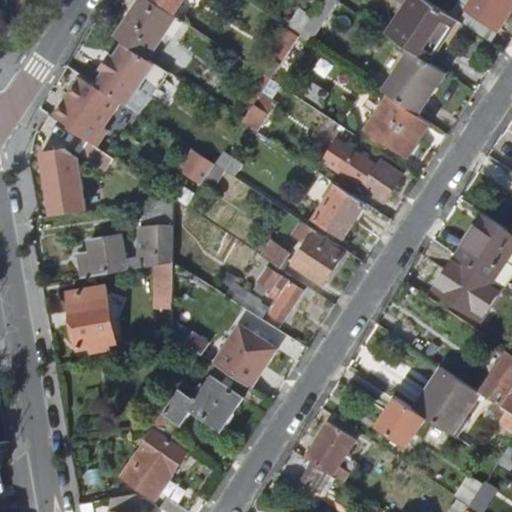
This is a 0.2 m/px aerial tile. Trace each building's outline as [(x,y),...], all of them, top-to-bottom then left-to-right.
[(151,0),(142,0),(118,37),(127,42),(150,58),(177,17),(176,16),(151,0)] [(151,0),(176,16),(186,0),(151,0)] [(428,0),(414,0),(391,35),(412,49),(432,62),(441,47),(459,20),(428,0)] [(511,0),(470,0),(470,1),(474,4),(471,10),(502,31),(511,15),(511,0)] [(287,27),(272,50),(286,60),(302,37),(287,27)] [(150,58),(127,42),(98,85),(102,88),(125,103),(130,106),(143,115),(171,72),(158,63),(150,58)] [(412,49),(384,91),(391,96),(420,115),(448,73),(432,62),(412,49)] [(265,75),(252,94),(261,99),(273,80),(265,75)] [(101,90),(85,79),(58,116),(73,127),(72,129),(100,148),(111,132),(107,129),(125,103),(102,88),(101,90)] [(391,96),(368,131),(409,158),(432,123),(420,115),(391,96)] [(257,104),(246,122),(259,131),(271,114),(257,104)] [(44,153),(53,217),(88,212),(81,159),(66,149),(44,153)] [(341,173),(364,187),(358,197),(368,203),(381,212),(403,176),(382,161),(375,173),(352,157),(341,173)] [(209,158),(196,177),(205,183),(218,164),(209,158)] [(326,202),(335,179),(320,173),(310,196),(326,202)] [(340,185),(318,218),(346,237),(368,203),(358,197),(340,185)] [(142,238),(141,257),(150,257),(149,268),(160,267),(175,264),(175,259),(176,199),(145,203),(145,231),(151,231),(150,238),(142,238)] [(511,230),(488,215),(461,257),(497,280),(511,256),(511,230)] [(302,258),(313,265),(309,273),(326,284),(347,254),(305,226),(297,239),(309,247),(302,258)] [(122,237),(91,241),(97,274),(127,269),(122,237)] [(273,241),(263,256),(282,269),(292,254),(273,241)] [(438,291),(485,320),(506,287),(497,280),(461,257),(438,291)] [(302,258),(297,265),(309,273),(313,265),(302,258)] [(160,267),(160,310),(175,310),(175,264),(160,267)] [(309,294),(273,270),(265,282),(269,285),(265,290),(272,295),(275,290),(280,293),(275,301),(284,307),(277,317),(289,324),(309,294)] [(109,289),(70,295),(79,349),(95,346),(96,352),(111,349),(110,344),(117,343),(109,289)] [(243,326),(218,364),(254,387),(278,349),(243,326)] [(193,333),(186,344),(204,355),(210,345),(193,333)] [(511,350),(506,347),(479,388),(484,391),(502,402),(511,408),(511,350)] [(445,365),(416,408),(429,416),(456,434),(484,391),(479,388),(445,365)] [(246,399),(215,378),(199,402),(186,394),(172,415),(187,423),(195,410),(226,430),(246,399)] [(382,426),(411,444),(429,416),(416,408),(399,397),(382,426)] [(511,408),(502,402),(497,409),(508,416),(509,415),(511,410),(511,408)] [(161,405),(156,428),(161,429),(168,430),(171,416),(161,405)] [(511,418),(487,455),(499,463),(511,443),(511,418)] [(359,438),(333,420),(310,454),(337,472),(359,438)] [(157,430),(126,477),(159,498),(190,451),(177,443),(181,438),(168,430),(161,429),(159,432),(157,430)] [(321,485),(329,470),(314,462),(306,477),(321,485)] [(485,484),(472,504),(481,511),(495,490),(485,484)] [(118,497),(114,511),(138,511),(141,493),(118,497)] [(173,494),(164,508),(169,511),(192,511),(194,509),(173,494)]
